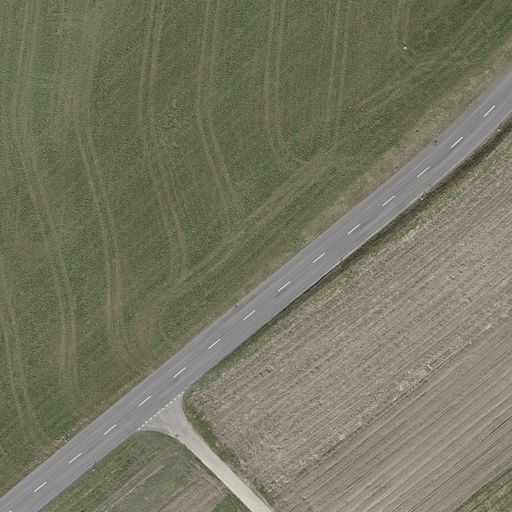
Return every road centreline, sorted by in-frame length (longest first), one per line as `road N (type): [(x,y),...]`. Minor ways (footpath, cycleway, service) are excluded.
road 1 (tertiary): [(511,86),(456,143),(9,511)]
road 2 (track): [(147,398),(261,511)]
